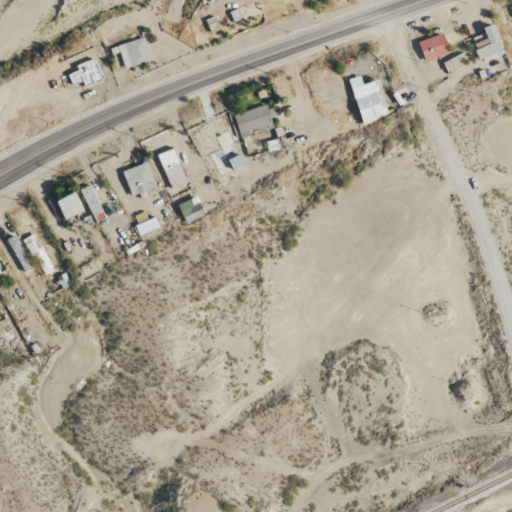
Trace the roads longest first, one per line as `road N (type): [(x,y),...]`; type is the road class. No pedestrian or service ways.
road 1 (secondary): [(0,172),(140,104),(426,0)]
road 2 (residential): [(383,16),(485,239),(511,342)]
